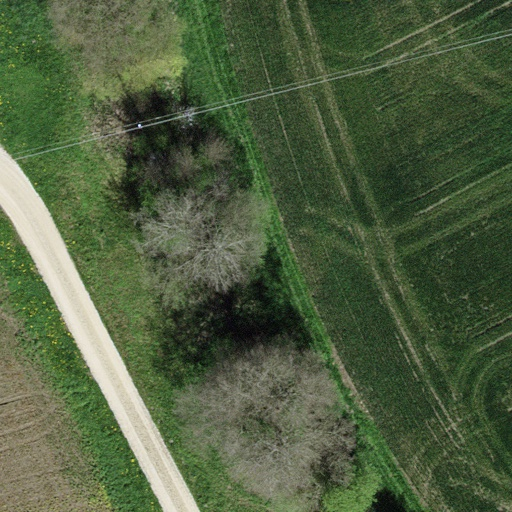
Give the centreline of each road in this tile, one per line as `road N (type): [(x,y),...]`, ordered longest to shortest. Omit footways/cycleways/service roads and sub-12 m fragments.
road 1 (track): [(222,0),(381,411),(443,511)]
road 2 (track): [(0,178),(183,511)]
